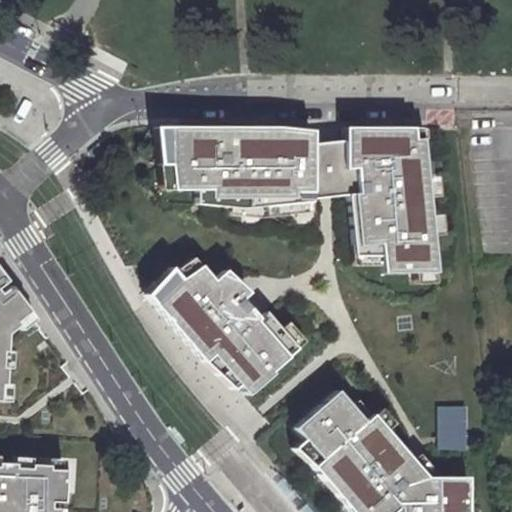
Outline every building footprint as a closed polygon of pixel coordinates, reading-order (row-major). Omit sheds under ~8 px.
[(341,128),(340,141),(354,141),(355,128),(341,128)] [(354,141),(340,141),(344,196),(350,256),(377,256),(380,275),(432,273),(417,129),(355,128),(354,141)] [(167,164),(167,129),(152,130),(152,164),(155,191),(169,189),(167,164)] [(309,198),(310,145),(309,131),(292,129),(292,135),(273,134),(229,135),(229,129),(167,129),(167,164),(169,189),(192,189),(193,203),(265,217),(308,213),(309,198)] [(340,141),(310,145),(309,198),(344,196),(340,141)] [(158,306),(200,270),(194,263),(176,278),(170,270),(142,293),(155,308),(158,306)] [(239,395),(241,398),(267,377),(265,374),(292,352),(260,314),(255,319),(239,300),(244,295),(223,270),(210,281),(200,270),(158,306),(185,338),(231,387),(239,395)] [(0,383),(2,384),(3,366),(0,365),(0,350),(4,351),(5,332),(17,323),(14,320),(25,312),(7,288),(0,292),(0,285),(3,283),(0,279),(0,383)] [(185,338),(158,306),(155,308),(179,338),(226,387),(237,397),(239,395),(231,387),(185,338)] [(14,320),(17,323),(21,329),(31,321),(25,312),(14,320)] [(0,350),(0,365),(3,366),(9,366),(10,351),(4,351),(0,350)] [(0,383),(0,401),(7,402),(8,384),(2,384),(0,383)] [(333,392),(289,429),(298,439),(316,459),(306,470),(327,494),(342,511),(384,511),(389,508),(394,509),(394,511),(463,511),(464,479),(424,477),(369,415),(360,423),(333,392)] [(463,408),(436,408),(436,449),(463,449),(463,408)] [(316,459),(298,439),(287,449),(306,470),(316,459)] [(27,467),(27,463),(27,456),(13,455),(12,462),(12,466),(27,467)] [(45,468),(61,469),(62,458),(46,457),(46,464),(45,468)] [(0,511),(58,511),(59,507),(46,507),(47,500),(59,501),(61,469),(45,468),(46,464),(27,463),(27,467),(12,466),(12,462),(0,461),(0,511)]
